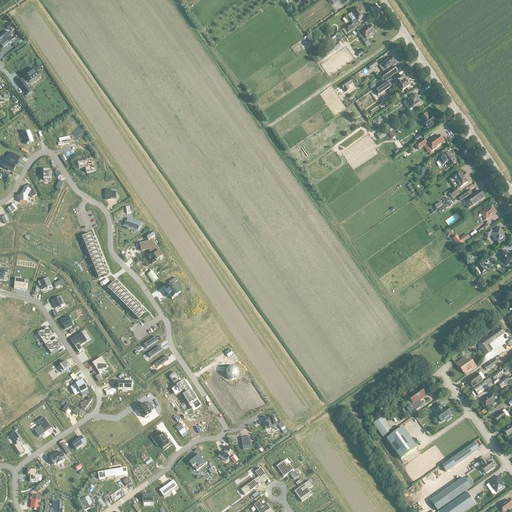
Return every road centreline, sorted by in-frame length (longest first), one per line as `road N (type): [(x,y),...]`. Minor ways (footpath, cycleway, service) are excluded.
road 1 (residential): [(222,435),(169,343),(170,329),(111,249),(109,219),(98,203),(46,151),(0,202)]
road 2 (residential): [(0,290),(39,304),(98,396),(94,412),(13,470)]
road 3 (tertiary): [(511,191),(383,0)]
road 4 (residential): [(222,435),(198,440),(109,511)]
road 5 (unclassified): [(511,470),(442,372)]
